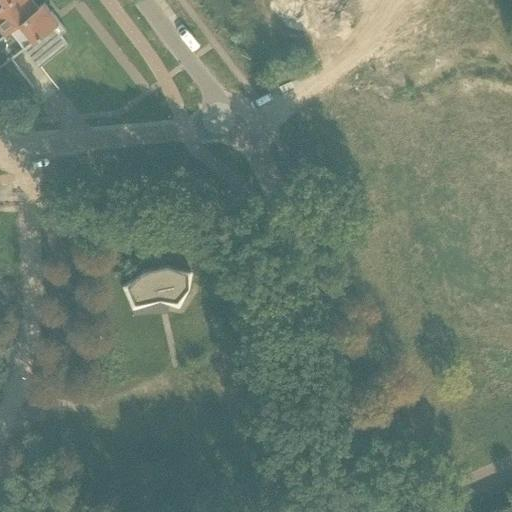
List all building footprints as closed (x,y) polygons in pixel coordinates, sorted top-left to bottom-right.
[(0,10),(0,39),(21,23),(39,8),(38,7),(37,5),(32,0),(12,0),(6,5),(0,10)] [(345,0),(258,0),(305,61),(360,19),(345,0)] [(355,0),(366,13),(383,0),(396,16),(413,4),(409,0),(355,0)] [(409,0),(413,4),(414,6),(421,0),(434,0),(442,10),(454,0),(409,0)] [(39,8),(21,23),(34,40),(24,47),(25,48),(39,66),(40,66),(68,44),(60,35),(66,30),(58,21),(45,4),(39,8)] [(455,164),(410,177),(416,200),(461,188),(455,164)] [(461,188),(416,200),(423,223),(467,211),(461,188)] [(480,249),(456,251),(462,306),(486,304),(480,249)] [(456,251),(434,254),(439,308),(462,306),(456,251)] [(434,254),(411,256),(416,310),(439,308),(434,254)] [(411,256),(387,258),(392,313),(416,310),(411,256)] [(125,286),(127,293),(130,292),(132,296),(129,297),(133,306),(133,307),(134,308),(135,308),(142,306),(141,305),(153,301),(153,303),(160,301),(163,302),(164,300),(168,302),(167,303),(177,306),(178,306),(178,305),(179,305),(180,305),(183,299),(182,298),(184,294),(186,294),(190,289),(190,288),(190,283),(188,283),(189,280),(190,280),(191,274),(191,273),(191,272),(190,272),(181,269),(181,272),(174,269),(175,267),(168,266),(167,266),(158,268),(158,270),(154,270),(154,268),(144,270),(143,270),(143,271),(138,275),(139,277),(134,282),(132,279),(125,285),(125,286)] [(227,356),(213,361),(207,342),(184,350),(194,378),(230,366),(227,356)]
